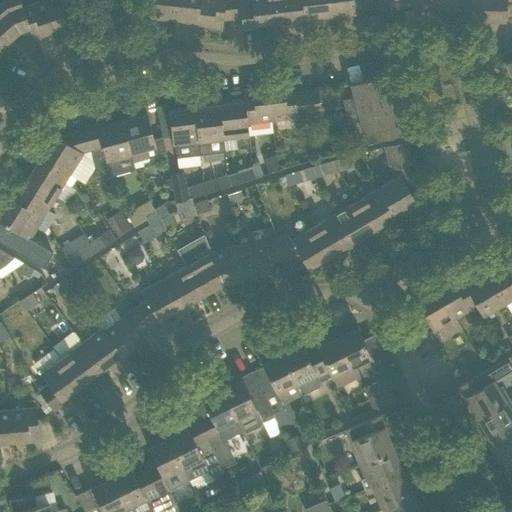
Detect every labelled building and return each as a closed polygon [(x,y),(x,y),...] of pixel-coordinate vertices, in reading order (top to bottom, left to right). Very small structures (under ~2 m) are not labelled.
[(0,0),(0,24),(12,38),(20,31),(30,27),(23,7),(20,0),(0,0)] [(45,0),(42,0),(23,7),(30,27),(33,39),(58,31),(45,0)] [(72,0),(46,0),(58,30),(81,22),(72,0)] [(147,0),(146,16),(172,19),(173,0),(147,0)] [(179,23),(196,25),(199,0),(173,0),(172,19),(178,19),(180,20),(179,23)] [(199,0),(196,25),(221,28),(222,19),(241,18),(238,0),(199,0)] [(238,0),(241,18),(242,26),(277,22),(274,0),(238,0)] [(303,19),(300,0),(274,0),(277,22),(303,19)] [(327,0),(300,0),(303,19),(313,17),(313,21),(329,19),(327,0)] [(327,0),(329,19),(346,17),(345,13),(354,12),(354,10),(365,10),(365,0),(327,0)] [(387,7),(404,7),(404,0),(365,0),(365,10),(381,11),(381,7),(387,7)] [(404,0),(404,7),(409,8),(430,8),(430,0),(404,0)] [(430,0),(430,8),(438,8),(438,12),(454,12),(454,0),(430,0)] [(454,0),(454,12),(454,21),(479,21),(479,0),(454,0)] [(479,0),(479,21),(505,22),(505,0),(479,0)] [(0,51),(3,45),(12,38),(0,24),(0,51)] [(353,97),(343,100),(346,111),(389,99),(387,90),(390,89),(386,73),(374,76),(370,62),(358,64),(363,80),(350,83),(353,97)] [(294,92),(293,83),(267,86),(271,120),(297,117),(297,116),(308,115),(305,90),(294,92)] [(241,89),(243,101),(247,136),(273,133),(271,120),(267,86),(241,89)] [(317,89),(305,90),(308,115),(309,115),(310,121),(321,118),(317,89)] [(349,123),(360,120),(367,144),(403,134),(395,107),(392,107),(389,99),(346,111),(349,123)] [(247,136),(243,101),(217,104),(221,139),(236,137),(237,148),(248,147),(247,136)] [(198,155),(223,152),(221,139),(217,104),(192,107),(198,155)] [(177,158),(198,155),(192,107),(168,110),(172,142),(177,158)] [(146,113),(120,121),(131,155),(134,168),(135,168),(145,165),(149,158),(145,143),(154,141),(151,133),(146,113)] [(98,123),(83,127),(89,150),(96,173),(108,170),(110,176),(135,169),(135,168),(134,168),(131,155),(120,121),(99,127),(98,123)] [(83,127),(55,135),(54,134),(40,156),(67,173),(81,152),(89,150),(83,127)] [(392,177),(376,186),(395,217),(402,212),(404,215),(419,207),(401,178),(410,173),(408,165),(411,164),(404,140),(383,146),(392,177)] [(276,154),(263,158),(268,173),(280,169),(276,154)] [(335,159),(338,171),(353,167),(350,155),(335,159)] [(34,166),(26,178),(53,195),(60,184),(68,189),(75,178),(67,173),(40,156),(34,166)] [(324,175),(338,171),(335,159),(321,163),(324,175)] [(258,161),(251,163),(252,166),(255,176),(262,173),(258,161)] [(252,166),(235,172),(238,182),(255,177),(252,166)] [(285,174),(288,186),(303,181),(299,170),(285,174)] [(183,172),(170,174),(175,200),(176,202),(205,192),(202,182),(186,187),(183,172)] [(205,192),(229,185),(226,174),(202,182),(205,192)] [(14,198),(13,199),(49,222),(55,214),(45,208),(53,195),(26,178),(14,198)] [(373,229),(395,217),(376,186),(355,198),(373,229)] [(241,190),(228,194),(231,207),(235,207),(242,193),(241,190)] [(349,191),(328,203),(333,212),(351,242),(369,232),(373,229),(355,198),(354,199),(349,191)] [(3,192),(0,197),(0,220),(5,224),(17,232),(18,231),(25,219),(44,231),(49,222),(13,199),(14,198),(3,192)] [(192,203),(196,214),(210,210),(207,199),(192,203)] [(162,204),(154,209),(157,214),(160,219),(170,213),(178,208),(176,202),(175,200),(167,202),(162,204)] [(154,209),(144,215),(150,225),(160,219),(157,214),(154,209)] [(329,255),(349,244),(351,242),(333,212),(311,224),(329,255)] [(170,213),(160,219),(165,229),(175,223),(170,213)] [(124,217),(109,227),(116,237),(130,228),(124,217)] [(160,219),(150,225),(156,235),(165,229),(160,219)] [(52,253),(52,252),(18,231),(17,232),(5,224),(0,232),(0,241),(43,268),(52,253)] [(288,238),(300,255),(307,268),(329,255),(311,224),(288,238)] [(109,229),(90,242),(96,251),(116,239),(109,229)] [(281,259),(300,255),(288,238),(285,232),(274,235),(275,236),(281,259)] [(184,264),(202,295),(203,294),(222,283),(209,250),(202,235),(176,249),(184,264)] [(246,278),(255,275),(271,272),(269,262),(281,259),(275,236),(274,235),(238,243),(246,278)] [(90,242),(76,250),(83,260),(96,251),(90,242)] [(209,250),(222,283),(246,278),(238,243),(209,250)] [(0,268),(5,265),(13,256),(0,247),(0,268)] [(511,299),(511,266),(509,261),(488,273),(504,300),(511,297),(511,299)] [(22,262),(13,268),(19,277),(21,273),(27,276),(29,273),(32,268),(22,262)] [(184,264),(163,276),(180,307),(202,295),(184,264)] [(32,268),(29,273),(37,277),(39,273),(32,268)] [(504,300),(488,273),(479,278),(477,275),(464,283),(462,284),(475,305),(481,315),(504,300)] [(462,284),(464,283),(460,275),(436,289),(453,319),(475,305),(462,284)] [(148,327),(157,320),(180,307),(163,276),(140,288),(145,298),(133,307),(148,327)] [(65,278),(53,286),(59,296),(72,288),(65,278)] [(436,289),(416,302),(432,330),(453,319),(436,289)] [(32,292),(19,301),(25,310),(38,302),(32,292)] [(123,358),(141,344),(144,342),(138,334),(148,327),(133,307),(120,317),(113,308),(97,320),(101,326),(121,355),(123,358)] [(101,326),(91,334),(81,342),(101,369),(121,355),(101,326)] [(345,326),(333,332),(356,378),(364,374),(361,368),(373,362),(373,361),(383,356),(373,334),(362,339),(356,327),(347,331),(345,326)] [(324,342),(316,347),(327,368),(331,377),(332,377),(337,388),(356,378),(333,332),(322,337),(324,342)] [(81,342),(65,353),(61,357),(81,384),(101,369),(81,342)] [(278,348),(301,395),(318,387),(320,382),(331,377),(327,368),(316,347),(305,352),(301,343),(292,347),(290,343),(278,348)] [(270,381),(258,386),(272,414),(273,414),(282,409),(280,405),(288,402),(301,395),(278,348),(267,354),(270,359),(261,363),(270,381)] [(511,361),(508,356),(454,388),(462,400),(465,398),(475,416),(508,397),(500,383),(496,386),(494,382),(511,371),(511,361)] [(61,357),(39,373),(47,383),(38,390),(45,400),(51,408),(53,410),(63,403),(61,400),(81,384),(61,357)] [(272,414),(258,386),(247,392),(238,374),(217,384),(242,432),(243,431),(247,433),(260,426),(262,420),(272,414)] [(363,387),(367,399),(391,389),(386,377),(368,385),(363,387)] [(220,468),(221,467),(226,465),(227,466),(236,462),(225,440),(242,432),(217,384),(199,393),(207,411),(195,417),(220,468)] [(391,389),(367,399),(372,411),(378,409),(380,408),(396,401),(391,389)] [(511,404),(508,397),(475,416),(488,438),(511,424),(511,404)] [(45,400),(39,405),(45,413),(51,408),(45,400)] [(9,408),(13,443),(38,440),(35,405),(9,408)] [(9,408),(0,408),(0,443),(13,443),(9,408)] [(358,423),(343,430),(352,449),(358,464),(393,450),(384,428),(387,427),(382,413),(363,421),(358,423)] [(185,422),(164,433),(186,477),(187,476),(189,480),(208,470),(219,465),(195,417),(185,422)] [(511,424),(488,438),(494,448),(491,450),(498,462),(511,454),(511,424)] [(164,433),(145,442),(154,460),(162,477),(164,481),(152,486),(163,509),(175,503),(168,490),(188,480),(186,477),(164,433)] [(304,447),(298,435),(286,440),(294,457),(304,447)] [(393,450),(358,464),(363,477),(359,478),(364,489),(371,486),(403,473),(393,450)] [(511,454),(498,462),(507,478),(511,476),(511,478),(511,454)] [(261,467),(268,482),(279,471),(273,461),(261,467)] [(127,463),(106,473),(123,507),(124,507),(126,511),(145,511),(150,510),(150,511),(157,511),(163,509),(152,486),(141,492),(127,463)] [(276,477),(286,488),(296,478),(286,468),(276,477)] [(260,471),(247,477),(253,489),(266,482),(260,471)] [(126,511),(124,507),(123,507),(106,473),(96,478),(98,483),(90,487),(75,495),(84,511),(126,511)] [(381,509),(416,495),(409,480),(407,482),(403,473),(371,486),(381,509)] [(274,484),(264,487),(267,496),(276,493),(274,484)] [(328,488),(334,501),(340,499),(344,497),(339,484),(328,488)] [(66,511),(66,508),(57,510),(56,502),(35,506),(32,494),(9,499),(11,511),(66,511)] [(382,511),(419,511),(422,510),(416,495),(381,509),(382,511)] [(331,511),(329,506),(326,499),(303,508),(305,511),(331,511)]
